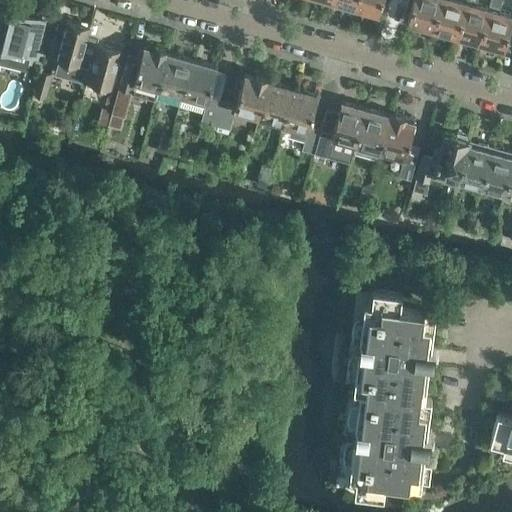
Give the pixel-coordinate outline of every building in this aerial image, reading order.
[(353,0),(352,6),(376,12),(379,0),(353,0)] [(411,0),(406,21),(431,27),(437,0),(411,0)] [(437,0),(431,27),(454,34),(463,0),(437,0)] [(463,0),(454,34),(478,40),(488,5),(476,2),(476,0),(463,0)] [(489,0),(488,5),(478,40),(502,47),(511,11),(498,7),(499,0),(489,0)] [(0,60),(27,67),(29,58),(41,60),(52,20),(0,7),(0,60)] [(64,18),(54,57),(58,59),(55,72),(85,80),(86,80),(89,67),(77,64),(84,38),(88,25),(64,18)] [(120,47),(84,38),(77,64),(89,67),(86,80),(109,86),(120,47)] [(121,79),(109,124),(120,127),(130,90),(154,97),(167,51),(143,44),(142,46),(139,45),(136,53),(129,51),(121,79)] [(167,51),(154,97),(178,104),(182,92),(191,58),(167,51)] [(191,58),(182,92),(206,99),(200,120),(211,123),(218,99),(207,96),(215,64),(191,58)] [(45,96),(52,71),(39,68),(33,93),(45,96)] [(223,100),(215,129),(226,132),(232,112),(243,115),(244,110),(258,113),(267,79),(243,72),(234,103),(223,100)] [(258,113),(282,120),(292,86),(267,79),(258,113)] [(292,86),(282,120),(280,128),(289,131),(288,135),(303,140),(301,148),(313,151),(319,127),(307,124),(316,93),(292,86)] [(325,108),(313,152),(349,161),(352,151),(358,129),(364,106),(340,99),(337,111),(325,108)] [(358,129),(352,151),(376,158),(379,147),(389,113),(364,106),(358,129)] [(389,113),(379,147),(404,154),(398,175),(410,178),(416,154),(405,151),(414,120),(404,117),(404,115),(394,112),(394,114),(389,113)] [(432,171),(456,177),(458,178),(468,142),(469,138),(445,132),(440,148),(437,147),(434,157),(422,154),(415,177),(416,178),(414,187),(425,190),(428,181),(429,181),(432,171)] [(490,149),(468,142),(458,178),(480,184),(490,149)] [(511,154),(490,149),(480,184),(504,191),(511,163),(511,154)] [(270,168),(261,165),(255,185),(264,188),(270,168)] [(511,244),(511,235),(502,233),(499,241),(511,245),(511,244)] [(353,391),(359,391),(425,398),(429,364),(432,364),(434,350),(430,350),(435,312),(400,308),(401,294),(372,290),(370,305),(363,304),(353,391)] [(356,479),(354,492),(354,493),(383,497),(385,482),(421,486),(425,450),(429,450),(430,436),(427,435),(431,399),(425,398),(359,391),(349,478),(356,479)] [(500,452),(511,454),(511,408),(510,417),(496,413),(489,442),(502,445),(500,452)]
